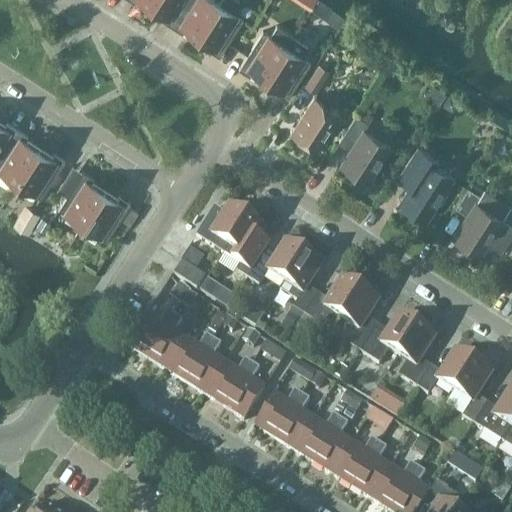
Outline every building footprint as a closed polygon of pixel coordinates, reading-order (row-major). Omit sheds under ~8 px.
[(187,0),(154,0),(150,7),(163,15),(160,19),(171,26),(187,0)] [(197,37),(219,3),(213,0),(187,0),(171,26),(182,33),(184,29),(197,37)] [(243,19),(237,15),(241,8),(239,0),(221,0),(219,3),(197,37),(210,45),(207,49),(219,56),(243,19)] [(327,3),(321,0),(319,0),(314,9),(320,13),(327,3)] [(443,8),(437,17),(446,23),(452,14),(443,8)] [(265,80),(293,36),(276,25),(269,35),(262,31),(238,69),(249,76),(252,72),(265,80)] [(310,62),(303,57),(308,50),(308,45),(293,36),(265,80),(277,88),(275,92),(286,99),(310,62)] [(396,60),(391,70),(401,75),(406,65),(396,60)] [(318,64),(304,85),(316,93),(330,72),(318,64)] [(437,103),(445,91),(433,83),(429,88),(432,99),(437,103)] [(459,99),(448,92),(441,104),(452,111),(459,99)] [(317,147),(340,111),(315,94),(291,131),(317,147)] [(363,129),(368,123),(372,115),(360,107),(342,135),(354,143),(340,165),(367,182),(390,146),(363,129)] [(505,128),(510,120),(495,110),(490,118),(505,128)] [(0,155),(17,129),(6,122),(3,126),(0,124),(0,155)] [(0,172),(16,182),(38,149),(25,141),(28,137),(17,129),(0,155),(0,172)] [(426,160),(430,155),(417,147),(404,167),(416,174),(398,202),(425,220),(453,177),(426,160)] [(40,198),(64,160),(53,153),(50,157),(38,149),(16,182),(40,198)] [(81,225),(103,191),(90,183),(93,179),(82,171),(57,209),(81,225)] [(466,215),(452,237),(479,255),(486,244),(499,253),(511,233),(511,226),(501,220),(502,219),(509,208),(483,190),(484,188),(473,181),(469,188),(467,187),(454,207),(466,215)] [(105,240),(130,202),(118,195),(116,199),(103,191),(81,225),(105,240)] [(24,205),(12,224),(28,233),(40,214),(24,205)] [(227,248),(246,218),(228,206),(209,236),(227,248)] [(41,217),(35,225),(44,231),(49,223),(41,217)] [(250,252),(264,230),(246,218),(227,248),(228,248),(223,255),(229,259),(228,261),(239,267),(235,273),(247,280),(260,258),(250,252)] [(284,284),(303,254),(285,243),(270,265),(260,258),(247,280),(257,287),(266,273),(284,284)] [(303,254),(284,284),(292,290),(288,297),(296,302),(292,309),(300,314),(303,316),(317,295),(307,288),(321,266),(303,254)] [(205,276),(182,262),(174,274),(197,289),(205,276)] [(340,320),(359,291),(341,279),(327,301),(317,295),(303,316),(314,323),(323,309),(340,320)] [(184,298),(190,290),(180,282),(174,290),(184,298)] [(219,291),(213,301),(226,310),(233,300),(219,291)] [(366,319),(377,302),(359,291),(340,320),(358,332),(349,346),(360,352),(377,326),(366,319)] [(182,304),(188,308),(196,296),(189,292),(182,304)] [(146,360),(174,316),(167,311),(159,323),(147,315),(126,347),(146,360)] [(219,330),(221,326),(223,323),(226,318),(219,313),(211,325),(219,330)] [(289,314),(280,327),(288,333),(297,319),(289,314)] [(397,357),(416,327),(398,315),(387,332),(377,326),(360,352),(379,365),(388,351),(397,357)] [(166,372),(186,340),(174,332),(181,321),(174,316),(146,360),(166,372)] [(223,323),(221,326),(232,332),(236,325),(226,318),(223,323)] [(420,361),(434,339),(416,327),(397,357),(407,363),(398,377),(416,389),(430,367),(420,361)] [(242,342),(252,348),(258,338),(248,332),(242,342)] [(185,384),(213,340),(205,336),(198,347),(186,340),(166,372),(185,384)] [(204,396),(225,364),(213,356),(220,345),(213,340),(185,384),(204,396)] [(285,353),(265,341),(259,351),(279,364),(285,353)] [(453,393),(472,363),(454,352),(440,374),(430,367),(416,389),(427,396),(436,382),(453,393)] [(223,409),(251,364),(244,360),(236,371),(225,364),(204,396),(223,409)] [(316,373),(295,360),(288,371),(309,384),(316,373)] [(473,425),(486,404),(476,397),(490,375),(472,363),(453,393),(470,404),(462,418),(473,425)] [(243,421),(264,389),(251,381),(259,369),(251,364),(223,409),(243,421)] [(346,370),(338,366),(333,374),(340,379),(346,370)] [(316,373),(309,384),(319,390),(326,379),(316,373)] [(473,425),(501,443),(511,425),(511,388),(496,410),(486,404),(473,425)] [(273,440),(301,396),(293,391),(286,403),(274,395),(253,427),(273,440)] [(348,407),(354,397),(346,393),(340,403),(347,407),(348,407)] [(402,410),(375,393),(370,401),(397,418),(402,410)] [(292,452),(313,419),(301,412),(308,400),(301,396),(273,440),(292,452)] [(360,401),(354,397),(348,407),(347,407),(353,411),(360,401)] [(340,415),(344,409),(337,405),(333,411),(340,415)] [(374,409),(367,420),(379,428),(386,416),(374,409)] [(351,421),(354,416),(346,411),(343,416),(351,421)] [(312,464),(339,420),(332,415),(325,427),(313,419),(292,452),(312,464)] [(331,476),(351,444),(340,436),(347,425),(339,420),(312,464),(331,476)] [(511,425),(501,443),(511,450),(511,425)] [(350,488),(378,444),(371,439),(363,451),(351,444),(331,476),(350,488)] [(423,440),(417,451),(425,456),(431,445),(423,440)] [(370,500),(390,468),(378,460),(385,449),(378,444),(350,488),(370,500)] [(455,452),(454,453),(461,457),(464,452),(458,448),(455,452)] [(387,511),(389,511),(417,468),(409,464),(402,475),(390,468),(370,500),(387,511)] [(417,511),(430,492),(417,485),(424,473),(417,468),(389,511),(417,511)] [(442,488),(451,474),(444,469),(435,484),(442,488)] [(454,511),(446,507),(452,497),(444,492),(431,511),(454,511)]
